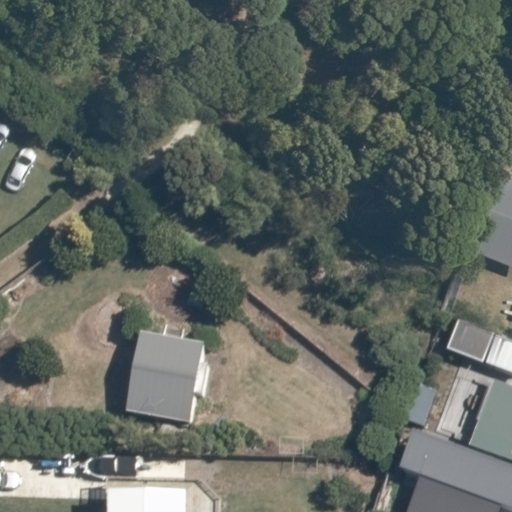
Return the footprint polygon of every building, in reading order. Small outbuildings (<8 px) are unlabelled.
[(511,174),(485,166),(460,245),(511,261),(511,174)] [(511,335),(457,315),(445,348),(511,373),(511,335)] [(204,341),(138,328),(122,410),(189,422),(204,341)] [(511,382),(459,365),(435,434),(511,460),(511,382)] [(105,511),(216,511),(215,506),(213,500),(211,495),(208,490),(205,485),(201,480),(106,476),(106,486),(106,488),(105,511)] [(482,511),(415,487),(405,511),(482,511)]
